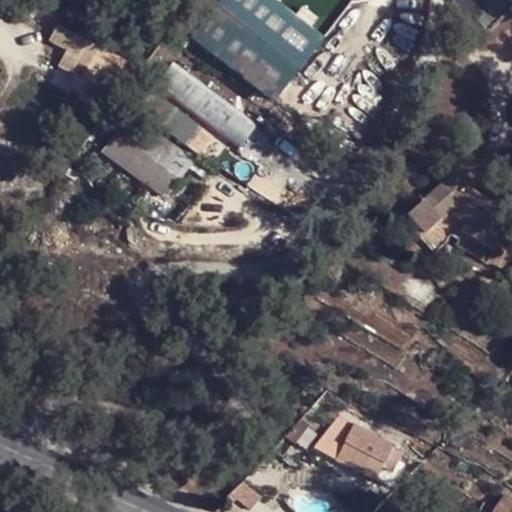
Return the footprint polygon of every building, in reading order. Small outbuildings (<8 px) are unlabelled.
[(188,0),(176,18),(194,31),(185,40),(272,101),(317,40),(263,0),(188,0)] [(176,18),(169,28),(185,40),(194,31),(176,18)] [(102,61),(75,46),(67,61),(78,67),(69,82),(85,91),(102,61)] [(165,62),(148,87),(234,150),(251,126),(165,62)] [(170,114),(144,93),(131,113),(157,133),(170,114)] [(314,115),(306,128),(333,144),(341,132),(314,115)] [(188,161),(126,118),(100,156),(162,199),(188,161)] [(426,236),(446,213),(449,209),(465,181),(453,173),(407,210),(426,236)] [(449,209),(446,213),(450,209),(469,218),(476,204),(482,192),(465,181),(449,209)] [(511,218),(511,208),(482,192),(476,204),(509,222),(511,218)] [(476,204),(469,218),(461,233),(493,253),(509,222),(476,204)] [(388,449),(334,421),(318,453),(372,481),(388,449)] [(511,511),(511,495),(504,489),(489,511),(490,511),(511,511)]
